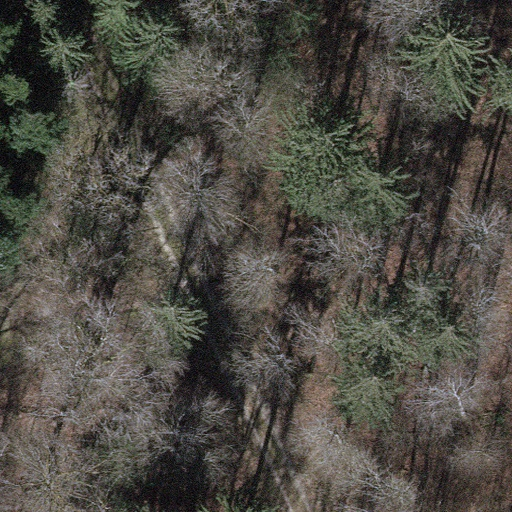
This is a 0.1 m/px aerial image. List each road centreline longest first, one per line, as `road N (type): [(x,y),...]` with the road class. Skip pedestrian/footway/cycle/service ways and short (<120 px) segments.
road 1 (track): [(68,0),(113,119),(298,511)]
road 2 (track): [(0,311),(113,119)]
